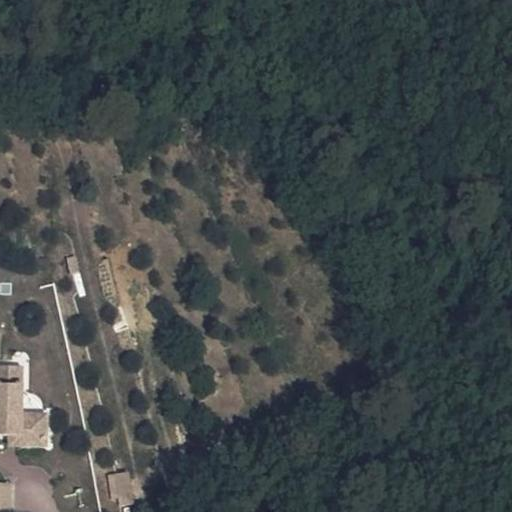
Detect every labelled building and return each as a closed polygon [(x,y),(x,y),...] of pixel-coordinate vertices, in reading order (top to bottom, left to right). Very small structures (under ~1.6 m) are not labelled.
[(0,350),(9,351),(10,339),(0,338),(0,350)] [(0,363),(9,364),(9,351),(0,350),(0,363)] [(35,459),(40,459),(39,449),(35,427),(29,381),(12,380),(11,399),(6,399),(5,415),(12,415),(12,426),(0,425),(0,466),(9,467),(10,448),(24,449),(35,448),(35,459)] [(66,428),(35,427),(39,449),(40,459),(64,460),(66,428)] [(24,459),(35,459),(35,448),(24,449),(24,459)] [(27,511),(28,500),(1,499),(0,499),(0,511),(27,511)]
